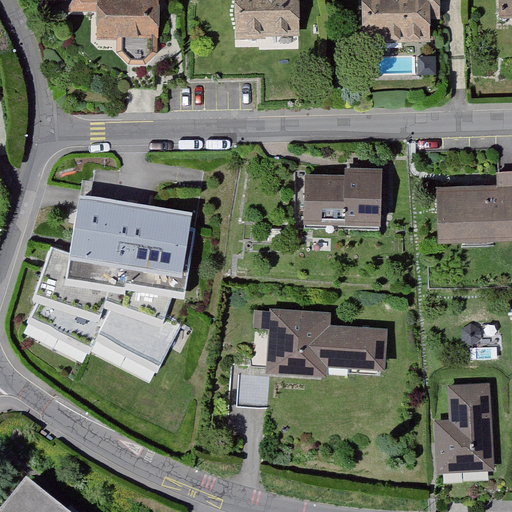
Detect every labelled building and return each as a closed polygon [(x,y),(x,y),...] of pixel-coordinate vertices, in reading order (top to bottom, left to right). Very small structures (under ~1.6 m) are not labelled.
[(75,0),(75,17),(103,18),(103,41),(158,42),(158,0),(75,0)] [(296,0),(240,0),(241,40),(297,40),(296,0)] [(367,0),(368,44),(426,44),(426,12),(438,12),(438,0),(367,0)] [(351,184),(311,183),(310,231),(376,232),(377,177),(351,176),(351,184)] [(500,195),(442,196),(442,233),(451,233),(451,247),(511,246),(511,178),(500,179),(500,195)] [(195,216),(82,200),(72,255),(56,249),(32,321),(93,350),(103,338),(157,369),(183,330),(166,322),(175,298),(187,299),(195,216)] [(330,320),(259,316),(259,332),(271,332),(269,378),(327,381),(328,370),(382,373),(384,336),(329,333),(330,320)] [(491,391),(453,392),(454,429),(439,429),(439,477),(492,476),(491,391)] [(49,511),(31,497),(19,511),(49,511)]
